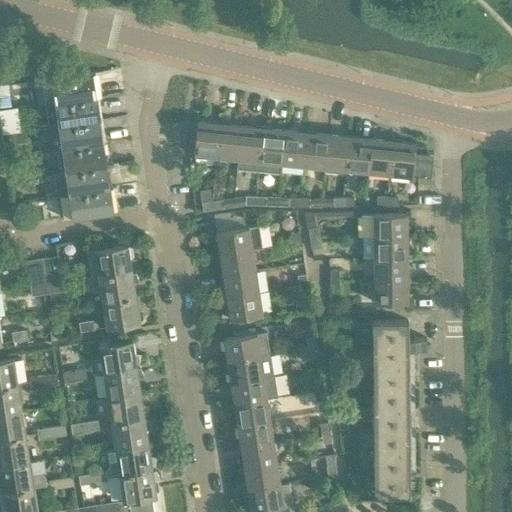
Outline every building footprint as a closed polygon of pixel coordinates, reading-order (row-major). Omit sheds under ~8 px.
[(67,77),(42,81),(45,104),(96,96),(93,74),(96,74),(95,73),(70,77),(70,76),(67,77)] [(96,96),(45,104),(49,127),(55,126),(100,119),(96,96)] [(100,119),(55,126),(58,148),(58,149),(103,142),(100,119)] [(194,155),(217,157),(220,122),(219,122),(219,124),(197,122),(194,155)] [(220,122),(217,157),(230,158),(236,159),(238,159),(241,126),(221,124),(221,122),(220,122)] [(237,169),(259,171),(263,126),(262,126),(262,128),(241,126),(238,159),(237,169)] [(263,126),(259,171),(281,173),(282,163),(285,130),(264,128),(264,126),(263,126)] [(282,163),(304,165),(307,130),(306,130),(306,132),(285,130),(282,163)] [(304,165),(325,168),(328,135),(308,133),(308,130),(307,130),(304,165)] [(325,168),(347,170),(350,135),(349,135),(349,137),(328,135),(325,168)] [(347,170),(368,172),(372,139),(351,137),(351,135),(350,135),(347,170)] [(368,172),(390,174),(393,139),(392,139),(392,141),(372,139),(368,172)] [(393,139),(390,174),(412,176),(413,174),(432,176),(434,153),(427,152),(427,146),(415,145),(416,143),(394,141),(394,139),(393,139)] [(103,142),(58,149),(62,171),(107,165),(103,142)] [(62,171),(53,172),(57,195),(110,187),(107,165),(62,171)] [(110,187),(57,195),(57,196),(60,196),(63,218),(69,217),(116,210),(116,209),(113,210),(110,187)] [(246,205),(256,205),(256,197),(246,196),(246,205)] [(256,197),(256,205),(277,206),(278,197),(256,197)] [(277,206),(299,207),(300,198),(278,197),(277,206)] [(344,206),(344,197),(323,198),(322,207),(344,206)] [(354,197),(344,197),(344,206),(354,206),(354,197)] [(387,205),(387,197),(377,197),(377,206),(387,205)] [(397,197),(387,197),(387,205),(398,205),(397,197)] [(300,198),(299,207),(322,207),(323,198),(300,198)] [(222,200),(212,201),(213,210),(224,209),(222,200)] [(213,210),(212,201),(202,203),(203,212),(213,210)] [(315,215),(314,210),(304,210),(306,228),(308,227),(316,226),(315,215)] [(228,211),(213,213),(216,232),(247,227),(245,214),(229,216),(228,211)] [(362,216),(362,237),(409,236),(409,235),(407,235),(407,213),(362,214),(362,216)] [(217,254),(217,255),(252,249),(262,248),(259,225),(247,227),(216,232),(219,253),(217,254)] [(308,227),(310,239),(319,237),(317,226),(316,226),(308,227)] [(291,233),(293,243),(301,242),(300,232),(291,233)] [(362,259),(374,258),(407,258),(407,237),(409,237),(409,236),(362,237),(362,259)] [(319,237),(310,239),(312,249),(320,248),(319,237)] [(301,242),(293,243),(294,253),(303,252),(301,242)] [(86,251),(90,278),(132,272),(132,269),(135,269),(136,262),(130,261),(128,245),(86,251)] [(220,255),(223,276),(256,271),(252,249),(217,255),(218,255),(220,255)] [(58,256),(42,259),(46,285),(62,282),(58,256)] [(374,258),(374,280),(410,279),(410,278),(408,278),(407,258),(374,258)] [(26,261),(30,287),(46,285),(42,259),(26,261)] [(224,296),(224,297),(259,292),(256,271),(223,276),(226,296),(224,296)] [(330,271),(330,281),(339,281),(339,271),(330,271)] [(100,287),(102,302),(136,297),(134,282),(139,280),(136,273),(132,274),(132,272),(90,278),(86,279),(88,289),(100,287)] [(298,276),(299,286),(308,285),(306,275),(298,276)] [(410,279),(374,280),(375,303),(408,302),(408,280),(410,280),(410,279)] [(339,281),(330,281),(331,291),(339,291),(339,281)] [(62,282),(46,285),(48,294),(63,291),(62,282)] [(46,285),(30,287),(32,296),(44,294),(48,294),(46,285)] [(308,285),(299,286),(301,296),(309,295),(308,285)] [(259,292),(224,297),(224,298),(226,298),(229,319),(262,314),(259,292)] [(136,297),(102,302),(107,329),(140,324),(140,321),(143,320),(144,313),(139,313),(136,297)] [(408,317),(372,317),(372,344),(373,384),(373,407),(373,429),(373,451),(374,473),(374,496),(410,495),(408,317)] [(79,323),(80,332),(95,330),(93,320),(79,323)] [(12,333),(13,342),(28,340),(26,331),(12,333)] [(225,361),(260,356),(270,355),(266,332),(224,339),(227,360),(225,361)] [(307,338),(309,348),(317,347),(316,337),(307,338)] [(413,338),(413,348),(426,348),(426,337),(413,338)] [(96,359),(90,368),(90,369),(91,374),(103,372),(137,367),(136,364),(139,364),(140,357),(135,356),(133,340),(99,346),(101,358),(96,359)] [(317,347),(309,348),(310,359),(319,357),(317,347)] [(227,362),(231,383),(263,377),(260,356),(225,361),(225,362),(227,362)] [(0,387),(18,385),(14,359),(0,360),(0,387)] [(103,372),(107,398),(141,392),(138,377),(143,375),(140,369),(137,369),(137,367),(103,372)] [(90,369),(77,371),(78,381),(92,379),(91,374),(90,369)] [(78,381),(77,371),(63,373),(64,383),(78,381)] [(57,374),(43,376),(44,386),(58,384),(57,374)] [(44,386),(43,376),(29,378),(31,388),(44,386)] [(232,403),(232,404),(267,399),(278,397),(275,376),(263,377),(231,383),(234,403),(232,403)] [(314,381),(315,391),(324,390),(322,380),(314,381)] [(0,414),(22,411),(18,385),(0,387),(0,414)] [(324,390),(315,391),(317,401),(325,400),(324,390)] [(107,398),(111,423),(145,418),(144,416),(147,415),(148,408),(143,408),(141,392),(107,398)] [(234,405),(237,425),(270,420),(267,399),(232,404),(232,405),(234,405)] [(0,440),(26,436),(22,411),(0,414),(0,440)] [(111,423),(115,449),(149,444),(146,429),(151,427),(148,420),(145,421),(145,418),(111,423)] [(98,420),(84,423),(86,432),(100,430),(98,420)] [(238,446),(238,447),(273,441),(270,420),(237,425),(240,445),(238,446)] [(86,432),(84,423),(71,425),(72,434),(86,432)] [(320,424),(322,434),(330,433),(329,423),(320,424)] [(65,426),(51,428),(52,437),(66,435),(65,426)] [(52,437),(51,428),(37,430),(38,439),(52,437)] [(330,433),(322,434),(323,444),(332,443),(330,433)] [(0,466),(30,462),(26,436),(0,440),(0,466)] [(241,447),(244,468),(277,463),(273,441),(238,447),(239,448),(241,447)] [(109,466),(106,472),(107,477),(119,475),(152,470),(152,467),(155,467),(156,460),(151,459),(149,444),(115,449),(115,450),(107,452),(109,466)] [(0,492),(0,493),(34,488),(46,486),(45,481),(45,476),(42,474),(32,475),(30,462),(0,466),(0,492)] [(245,489),(245,490),(280,484),(277,463),(244,468),(247,488),(245,489)] [(327,466),(328,477),(337,475),(335,465),(327,466)] [(123,501),(118,502),(119,511),(155,511),(154,498),(157,497),(154,480),(159,478),(156,472),(153,472),(152,470),(119,475),(123,501)] [(106,472),(92,474),(94,483),(108,481),(107,477),(106,472)] [(94,483),(92,474),(79,476),(80,485),(94,483)] [(337,475),(328,477),(330,487),(339,485),(337,475)] [(59,479),(60,489),(74,486),(73,477),(59,479)] [(45,481),(46,486),(46,491),(60,489),(59,479),(45,481)] [(280,484),(245,490),(247,490),(251,511),(253,511),(252,511),(293,511),(289,483),(280,484)] [(37,511),(34,488),(0,493),(0,495),(0,503),(2,504),(2,511),(37,511)] [(119,511),(118,502),(106,504),(107,511),(119,511)]
